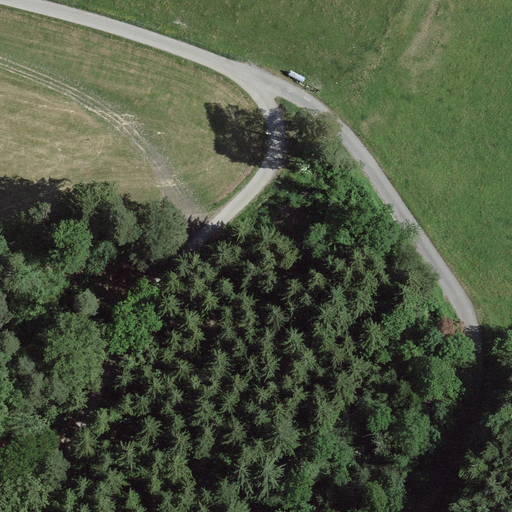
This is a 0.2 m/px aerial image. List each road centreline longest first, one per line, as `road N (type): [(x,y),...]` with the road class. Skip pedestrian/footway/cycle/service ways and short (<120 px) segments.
road 1 (unclassified): [(19,0),(258,83)]
road 2 (track): [(0,263),(18,248),(84,225),(210,229)]
